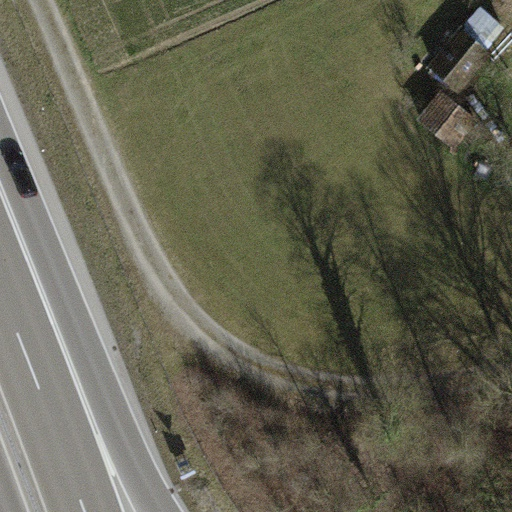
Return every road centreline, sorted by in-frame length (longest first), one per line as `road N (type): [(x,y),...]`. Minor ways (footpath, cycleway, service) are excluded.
road 1 (track): [(511,385),(359,399),(278,375),(208,339),(155,276),(43,0)]
road 2 (track): [(511,240),(404,114),(402,80),(444,33)]
road 3 (motorway): [(54,419),(0,283)]
road 4 (motorway): [(142,511),(54,419)]
